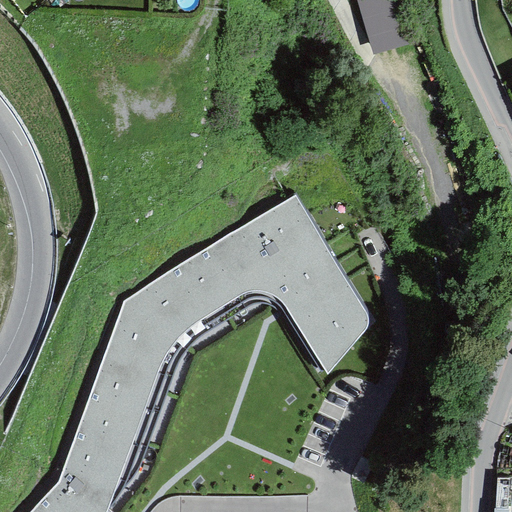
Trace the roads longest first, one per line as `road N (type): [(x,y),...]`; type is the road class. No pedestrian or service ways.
road 1 (motorway): [(0,127),(35,201),(41,259),(32,316),(0,381)]
road 2 (residential): [(476,511),(479,447),(511,359)]
road 3 (residential): [(511,139),(456,0)]
